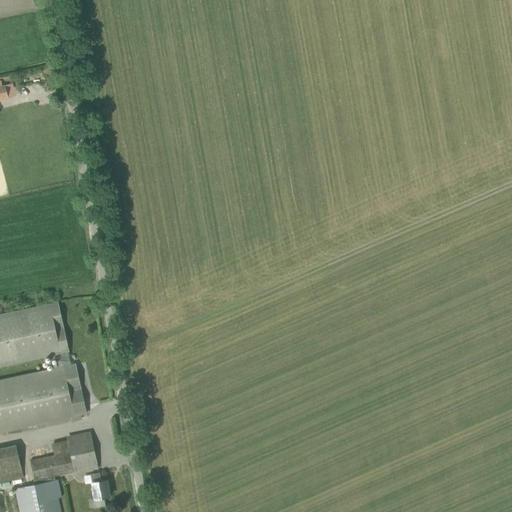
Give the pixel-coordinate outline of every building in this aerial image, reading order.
[(0,99),(15,96),(15,95),(13,88),(12,84),(2,86),(1,81),(0,81),(0,99)] [(58,302),(0,314),(0,366),(60,354),(62,366),(62,367),(71,365),(68,351),(69,351),(58,302)] [(76,364),(71,365),(62,367),(62,366),(0,379),(0,431),(86,413),(76,364)] [(51,444),(54,455),(30,461),(34,480),(33,480),(34,485),(16,489),(20,511),(60,511),(57,498),(62,497),(58,479),(55,480),(54,476),(98,467),(91,434),(67,439),(67,440),(51,444)] [(0,483),(23,478),(16,445),(0,448),(0,483)] [(105,506),(104,498),(109,497),(106,480),(101,481),(100,472),(90,474),(92,483),(94,499),(92,499),(93,508),(105,506)]
